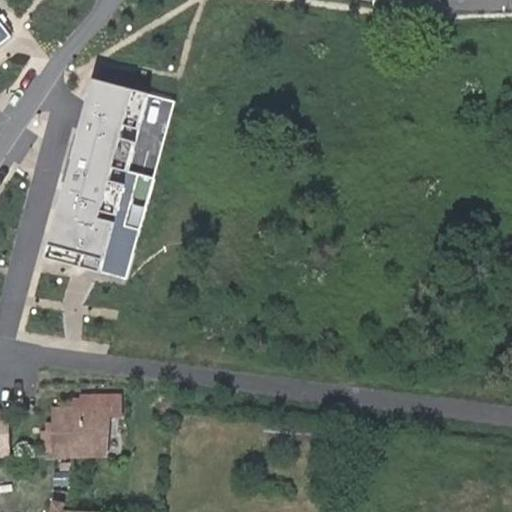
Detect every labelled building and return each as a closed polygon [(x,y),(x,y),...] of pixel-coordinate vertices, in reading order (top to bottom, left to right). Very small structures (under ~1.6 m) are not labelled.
[(0,44),(10,37),(0,23),(0,44)] [(96,81),(48,259),(127,280),(177,103),(96,81)] [(74,458),(104,458),(109,411),(119,411),(119,394),(75,394),(74,411),(55,410),(55,425),(55,432),(47,432),(40,432),(41,458),(55,458),(74,458)] [(318,431),(265,426),(264,438),(316,443),(318,431)] [(73,483),(72,465),(54,464),(54,482),(73,483)]
